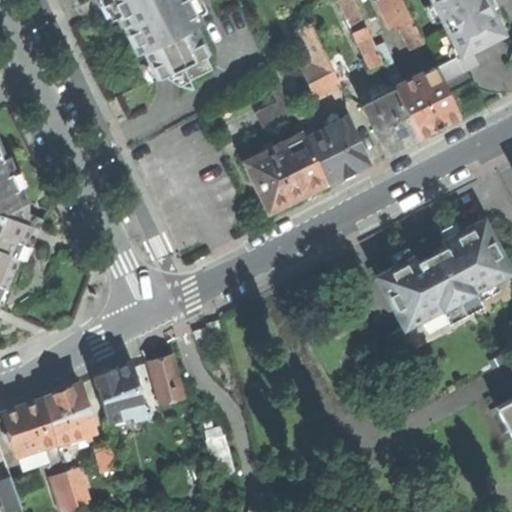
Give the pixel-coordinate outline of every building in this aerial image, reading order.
[(102,0),(103,1),(108,10),(114,18),(120,15),(144,66),(151,62),(158,77),(168,73),(175,80),(182,84),(214,67),(211,59),(215,57),(199,24),(205,21),(194,0),(102,0)] [(391,27),(400,23),(413,16),(404,0),(378,0),(391,27)] [(505,33),(488,0),(431,0),(454,45),(451,58),(437,66),(451,93),(474,81),(468,69),(470,68),(463,54),(473,50),(483,45),(505,33)] [(400,23),(413,50),(425,43),(413,16),(400,23)] [(295,32),(324,92),(343,82),(314,23),(295,32)] [(356,32),(377,76),(389,70),(367,26),(356,32)] [(480,63),(473,50),(463,54),(470,68),(480,63)] [(396,86),(398,89),(420,136),(443,125),(462,115),(451,93),(437,66),(396,86)] [(365,106),(387,153),(405,144),(420,136),(398,89),(365,106)] [(349,117),(307,137),(329,182),(346,173),(371,161),(349,117)] [(304,131),(245,160),(270,211),(306,193),(329,182),(307,137),(304,131)] [(0,299),(1,300),(21,253),(17,252),(29,221),(25,219),(28,210),(24,203),(26,200),(0,136),(0,299)] [(33,222),(29,221),(17,252),(21,253),(27,239),(33,222)] [(391,334),(403,357),(511,301),(511,270),(486,221),(444,241),(448,249),(440,253),(445,263),(438,267),(432,260),(424,257),(417,260),(415,257),(400,265),(378,276),(405,327),(391,334)] [(209,325),(215,348),(227,345),(221,322),(209,325)] [(201,352),(213,349),(207,329),(195,332),(201,352)] [(163,404),(187,397),(177,355),(152,362),(163,404)] [(95,377),(109,422),(146,411),(131,362),(112,370),(95,377)] [(59,391),(42,398),(57,443),(82,434),(89,432),(95,430),(79,383),(59,391)] [(3,414),(18,456),(45,447),(57,443),(42,398),(22,406),(3,414)] [(511,398),(497,406),(511,434),(511,398)] [(91,438),(89,432),(82,434),(84,440),(91,438)] [(96,447),(103,473),(120,468),(113,442),(96,447)] [(50,462),(45,447),(18,456),(23,471),(50,462)] [(209,480),(237,473),(231,450),(204,457),(209,480)] [(169,497),(195,491),(188,465),(162,471),(169,497)] [(80,470),(67,473),(77,511),(90,507),(80,470)] [(52,477),(61,511),(71,511),(77,511),(67,473),(52,477)] [(0,482),(0,488),(8,511),(22,506),(12,478),(0,482)]
